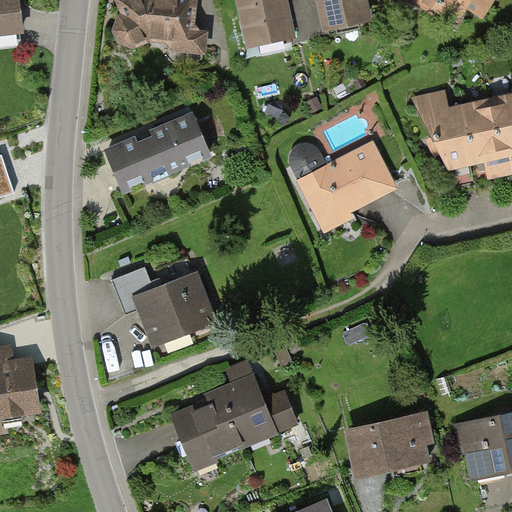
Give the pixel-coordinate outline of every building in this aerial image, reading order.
[(0,0),(0,46),(22,43),(16,0),(0,0)] [(110,0),(109,1),(118,15),(112,19),(105,30),(116,54),(142,41),(161,47),(173,62),(200,59),(206,31),(191,28),(198,0),(110,0)] [(284,0),(241,0),(252,44),(292,35),(293,43),(312,38),(304,1),(285,4),(284,0)] [(364,0),(306,0),(304,1),(312,38),(330,34),(329,27),(368,18),(364,0)] [(425,0),(423,4),(436,12),(438,9),(458,22),(471,0),(425,0)] [(511,97),(425,116),(451,166),(511,152),(511,97)] [(211,160),(194,116),(103,152),(120,195),(211,160)] [(291,162),(292,165),(320,220),(342,209),(344,212),(393,186),(372,146),(335,165),(334,162),(326,166),(318,150),(314,146),(311,145),(306,144),(302,145),(297,147),(294,150),(292,155),(291,159),(291,162)] [(3,151),(0,152),(0,195),(17,189),(3,151)] [(143,271),(109,284),(121,318),(133,314),(145,347),(212,324),(194,274),(150,290),(143,271)] [(293,364),(286,345),(276,349),(283,368),(293,364)] [(0,348),(0,416),(39,410),(31,365),(11,368),(8,347),(0,348)] [(212,403),(176,418),(193,458),(212,449),(215,456),(244,443),(242,440),(273,427),(275,432),(299,422),(286,392),(265,401),(256,378),(209,397),(212,403)] [(511,415),(465,425),(476,475),(511,467),(511,415)] [(372,426),(352,430),(361,470),(396,462),(395,457),(430,449),(423,419),(373,430),(372,426)] [(332,511),(328,501),(299,511),(332,511)]
